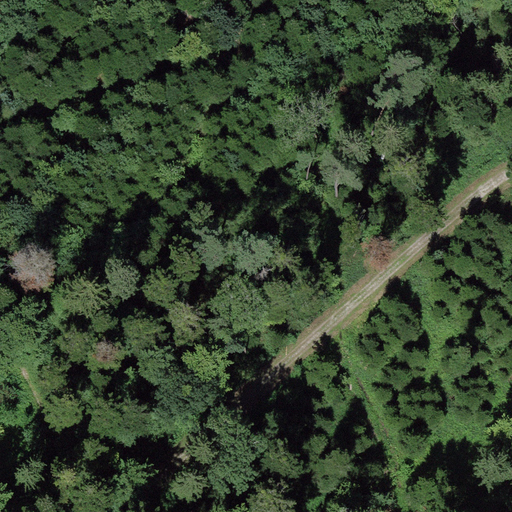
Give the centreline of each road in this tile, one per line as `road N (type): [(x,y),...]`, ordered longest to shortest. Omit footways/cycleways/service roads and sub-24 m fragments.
road 1 (track): [(132,511),(511,173)]
road 2 (track): [(60,511),(47,435),(0,323)]
